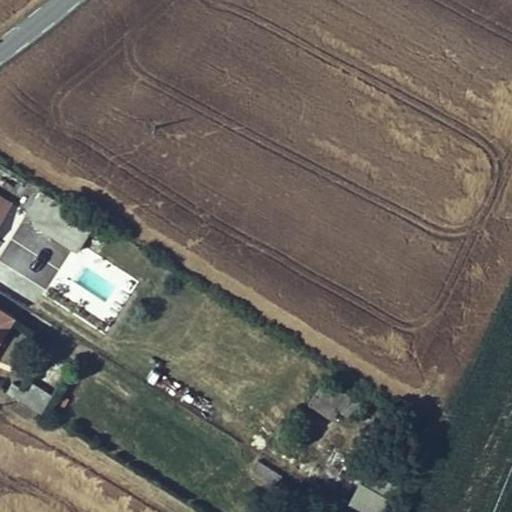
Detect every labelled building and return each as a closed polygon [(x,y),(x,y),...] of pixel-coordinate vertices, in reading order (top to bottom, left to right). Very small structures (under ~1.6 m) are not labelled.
[(27,212),(26,214),(65,239),(80,216),(40,191),(27,212)] [(0,195),(0,218),(10,202),(0,195)] [(0,315),(5,319),(0,326),(0,339),(14,317),(0,307),(0,315)] [(324,379),(309,403),(332,418),(338,410),(353,418),(362,404),(324,379)] [(13,382),(6,392),(40,413),(52,394),(30,380),(24,389),(13,382)] [(257,460),(251,469),(274,484),(281,475),(257,460)] [(368,469),(360,483),(388,498),(396,484),(368,469)] [(367,511),(380,511),(388,498),(360,483),(349,502),(367,511)]
